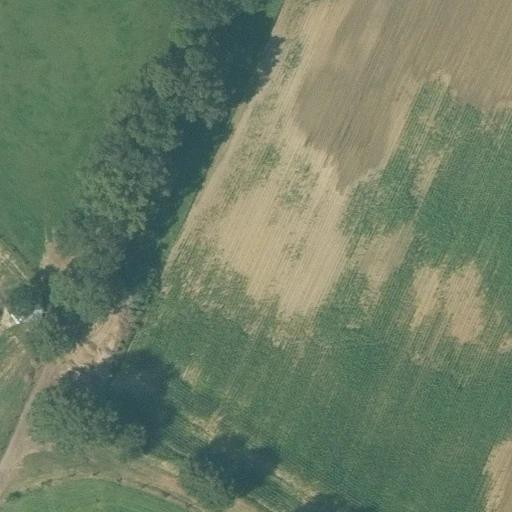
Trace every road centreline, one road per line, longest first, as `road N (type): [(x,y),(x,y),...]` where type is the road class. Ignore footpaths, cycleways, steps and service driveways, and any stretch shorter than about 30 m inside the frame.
road 1 (unknown): [(0,481),(217,0)]
road 2 (unknown): [(203,511),(97,466),(0,476)]
